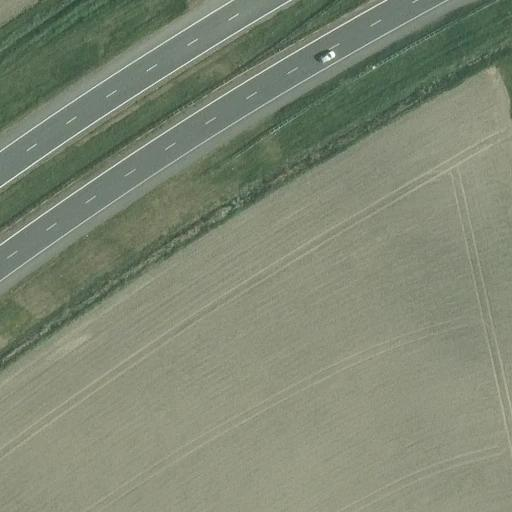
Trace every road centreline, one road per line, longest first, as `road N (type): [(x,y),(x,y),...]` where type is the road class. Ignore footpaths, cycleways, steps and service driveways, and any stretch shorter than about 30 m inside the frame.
road 1 (motorway): [(0,263),(189,136),(423,0)]
road 2 (motorway): [(265,0),(0,170)]
